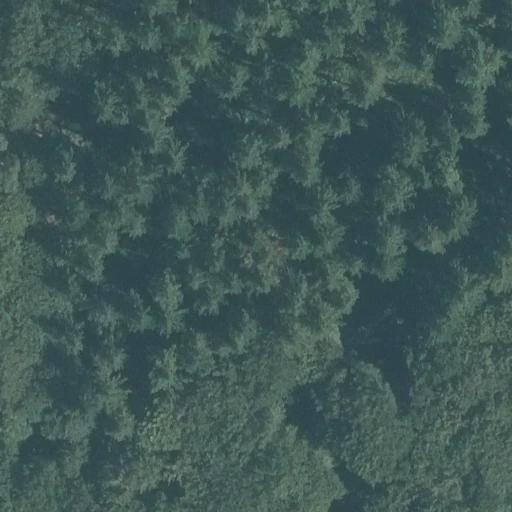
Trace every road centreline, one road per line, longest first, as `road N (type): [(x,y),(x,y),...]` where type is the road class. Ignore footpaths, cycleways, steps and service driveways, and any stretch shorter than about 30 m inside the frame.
road 1 (track): [(120,511),(205,418),(360,333)]
road 2 (track): [(360,333),(511,186)]
